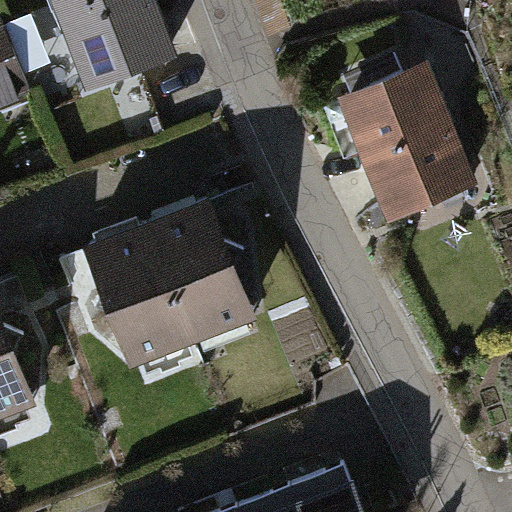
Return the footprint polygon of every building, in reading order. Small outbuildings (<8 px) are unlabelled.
[(177,44),(160,0),(42,0),(45,6),(56,2),(84,78),(177,44)] [(33,12),(5,22),(23,68),(51,57),(33,12)] [(5,22),(2,15),(0,15),(0,105),(1,107),(34,95),(23,68),(5,22)] [(348,96),(326,105),(345,153),(369,143),(393,204),(468,174),(427,72),(409,79),(396,53),(368,65),(375,80),(348,92),(348,96)] [(192,330),(251,307),(235,266),(245,246),(223,236),(207,195),(149,218),(192,330)] [(192,330),(149,218),(90,241),(106,282),(96,302),(118,312),(133,352),(192,330)] [(0,403),(34,390),(19,350),(28,329),(7,320),(0,301),(0,403)] [(365,511),(344,459),(290,480),(303,511),(365,511)] [(303,511),(290,480),(239,501),(242,511),(303,511)] [(242,511),(239,501),(208,511),(242,511)]
